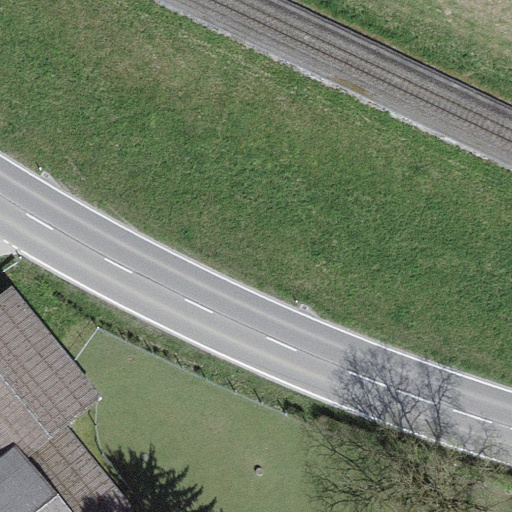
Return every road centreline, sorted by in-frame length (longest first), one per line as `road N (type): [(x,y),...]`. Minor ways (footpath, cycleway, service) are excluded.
road 1 (secondary): [(0,208),(363,381),(511,423)]
road 2 (track): [(511,117),(266,0)]
